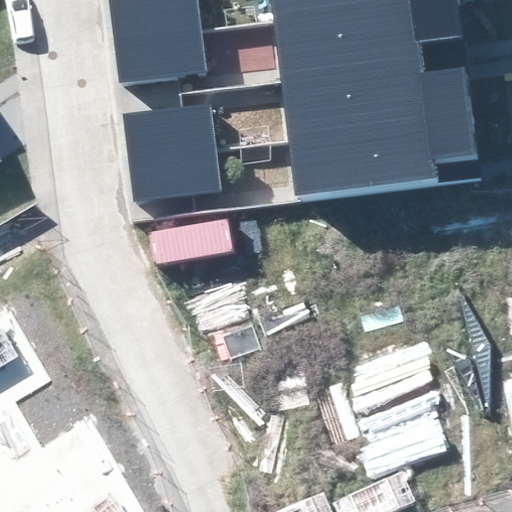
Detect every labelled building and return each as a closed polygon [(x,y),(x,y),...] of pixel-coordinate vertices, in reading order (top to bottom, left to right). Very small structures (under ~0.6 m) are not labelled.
[(155,0),(117,5),(122,47),(208,36),(203,0),(155,0)] [(273,0),(276,21),(446,0),(273,0)] [(456,0),(446,0),(276,21),(284,81),(424,64),(421,41),(461,36),(456,0)] [(122,47),(127,88),(213,78),(208,36),(122,47)] [(424,64),(284,81),(291,141),(471,120),(464,68),(425,72),(424,64)] [(124,107),(130,149),(216,138),(211,96),(124,107)] [(471,120),(291,141),(299,202),(439,185),(436,162),(475,157),(471,120)] [(130,149),(135,190),(221,180),(216,138),(130,149)]
